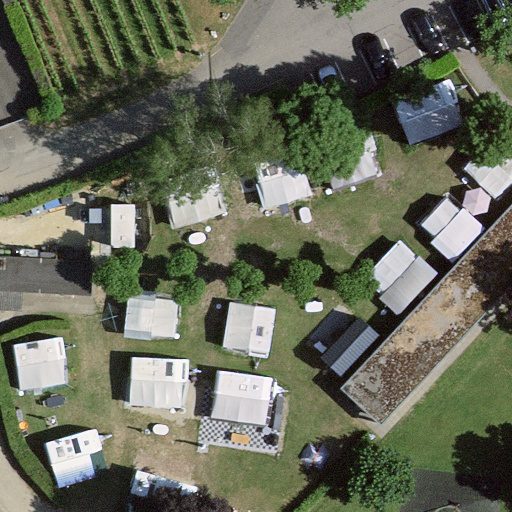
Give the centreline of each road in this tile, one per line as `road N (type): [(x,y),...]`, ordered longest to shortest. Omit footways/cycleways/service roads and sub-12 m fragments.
road 1 (residential): [(0,177),(255,67)]
road 2 (residential): [(255,67),(395,0)]
